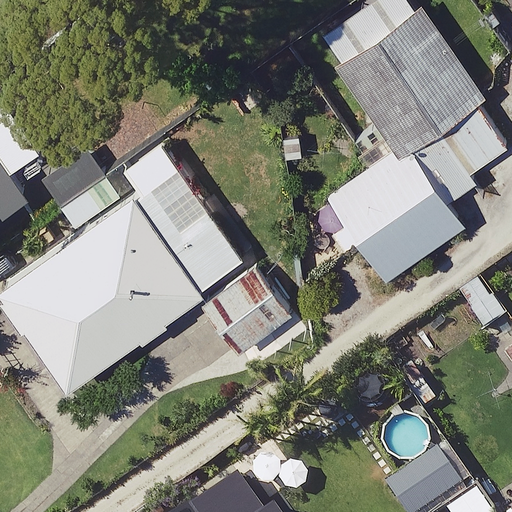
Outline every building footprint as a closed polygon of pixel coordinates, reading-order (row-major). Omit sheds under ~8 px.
[(352,211),(333,223),(348,245),(366,233),(390,269),(467,218),(453,198),(485,177),(476,164),(511,140),(479,92),(486,88),(427,0),(426,0),(395,21),(386,6),(333,42),(400,143),(335,186),(352,211)] [(8,85),(0,90),(0,212),(32,192),(14,164),(45,144),(8,85)] [(251,255),(174,145),(138,170),(146,182),(4,281),(74,379),(251,255)] [(297,305),(259,254),(205,295),(243,345),(297,305)] [(440,511),(474,487),(414,405),(374,434),(404,474),(391,483),(411,511),(440,511)] [(269,511),(246,478),(197,511),(269,511)]
